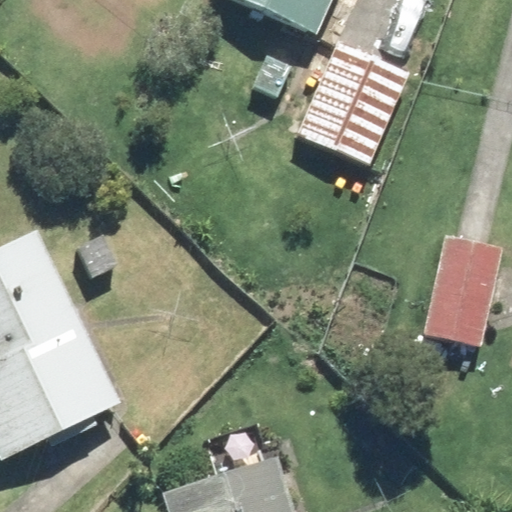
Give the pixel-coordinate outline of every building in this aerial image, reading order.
[(211,0),(305,42),(323,0),(211,0)] [(402,74),(330,44),(289,143),(360,173),(402,74)] [(0,460),(108,413),(31,237),(0,250),(0,460)] [(496,252),(437,238),(414,338),(473,352),(496,252)] [(207,464),(213,482),(149,502),(152,511),(279,511),(259,447),(207,464)]
